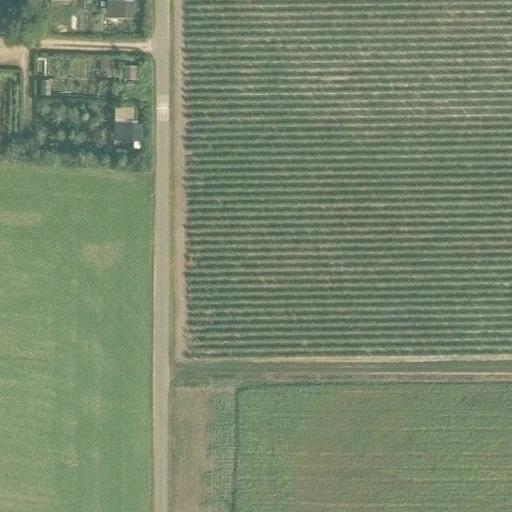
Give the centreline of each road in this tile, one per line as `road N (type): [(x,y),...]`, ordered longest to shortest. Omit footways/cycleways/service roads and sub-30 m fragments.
road 1 (unclassified): [(157,0),(162,511)]
road 2 (track): [(511,367),(163,374)]
road 3 (unknown): [(0,47),(158,48)]
